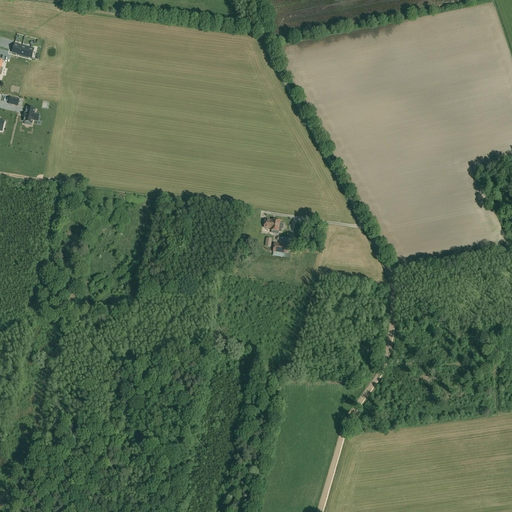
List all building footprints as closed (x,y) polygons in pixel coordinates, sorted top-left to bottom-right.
[(13,51),(12,53),(17,54),(25,56),(25,57),(31,58),(34,49),(15,44),(14,47),(13,48),(14,48),(13,50),(13,51)] [(54,66),(108,77),(109,72),(110,63),(57,52),(56,59),(55,59),(54,66)] [(31,83),(33,74),(9,68),(8,74),(6,73),(5,77),(31,83)] [(57,69),(54,87),(71,89),(73,72),(57,69)] [(2,91),(33,98),(33,97),(39,98),(40,91),(40,90),(6,82),(5,87),(3,86),(2,91)] [(7,97),(6,103),(9,104),(18,106),(19,100),(10,98),(7,97)] [(25,119),(24,122),(25,122),(25,124),(30,126),(31,123),(32,124),(33,120),(34,120),(35,115),(34,115),(35,110),(29,108),(27,108),(27,110),(26,113),(25,119)] [(272,222),(272,221),(270,221),(267,220),(267,221),(265,221),(264,229),(271,229),(270,231),(272,231),(273,227),(275,228),(275,226),(273,226),(274,225),(272,225),(272,222)] [(283,225),(280,224),(280,222),(272,220),(272,221),(272,222),(272,225),(274,225),(273,226),(275,226),(275,228),(273,227),(272,231),(272,234),(278,235),(279,232),(281,232),(282,229),(283,229),(283,225)] [(290,246),(275,244),(274,252),(289,254),(290,246)]
